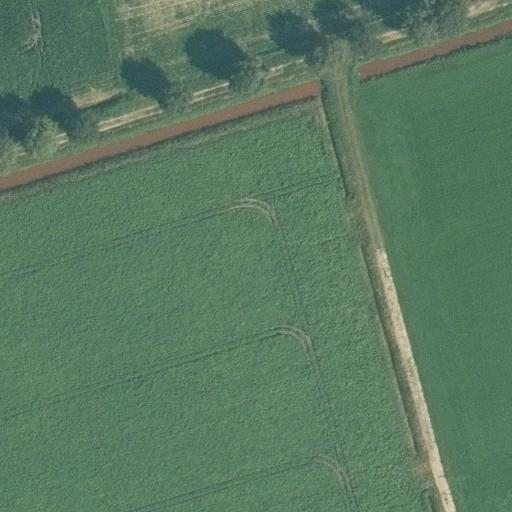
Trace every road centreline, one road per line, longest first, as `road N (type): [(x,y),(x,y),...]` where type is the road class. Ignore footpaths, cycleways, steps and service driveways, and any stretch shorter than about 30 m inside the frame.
road 1 (track): [(499,0),(0,152)]
road 2 (track): [(447,511),(333,50)]
